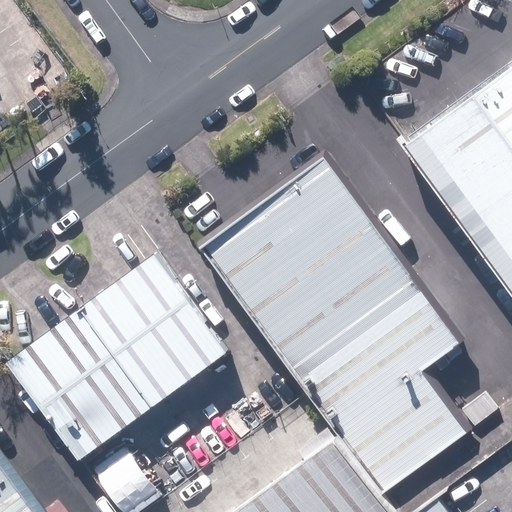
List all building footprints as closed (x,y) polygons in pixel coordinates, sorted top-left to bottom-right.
[(511,75),(404,152),(511,304),(511,75)] [(466,337),(326,154),(198,249),(385,493),(469,437),(420,370),(466,337)] [(231,363),(156,257),(2,365),(78,471),(231,363)] [(390,511),(340,439),(234,511),(390,511)] [(39,511),(0,456),(0,511),(39,511)]
